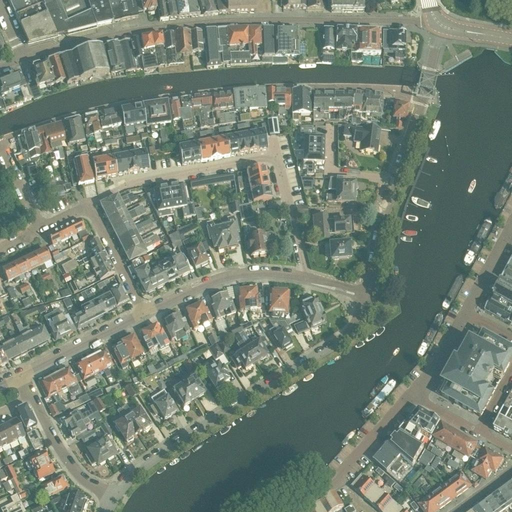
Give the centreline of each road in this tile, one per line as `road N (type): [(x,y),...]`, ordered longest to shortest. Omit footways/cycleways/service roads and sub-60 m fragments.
road 1 (residential): [(0,142),(196,93),(268,87),(424,98)]
road 2 (residential): [(23,58),(101,36),(225,20),(432,21)]
road 3 (residential): [(106,499),(122,478),(349,330),(368,295)]
road 4 (residential): [(368,295),(306,277),(246,274),(145,313)]
road 5 (residential): [(368,295),(424,98)]
road 6 (residential): [(88,210),(130,185),(279,158)]
road 7 (residential): [(145,313),(24,374)]
road 8 (residential): [(106,499),(71,468),(32,396)]
